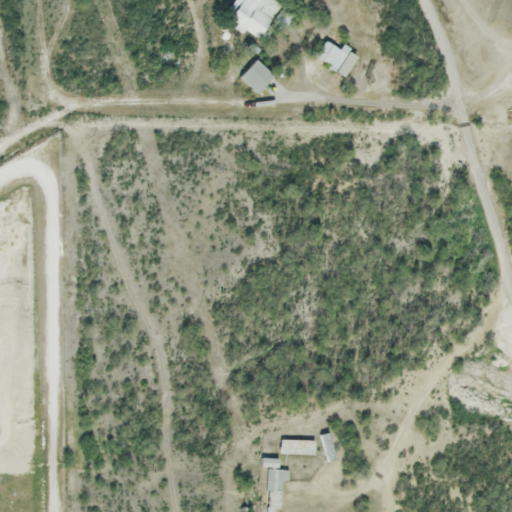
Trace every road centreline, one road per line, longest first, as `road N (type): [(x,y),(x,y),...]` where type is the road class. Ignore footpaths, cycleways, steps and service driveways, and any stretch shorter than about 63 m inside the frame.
road 1 (track): [(0,141),(46,107),(461,107)]
road 2 (track): [(65,511),(60,190),(17,127)]
road 3 (residential): [(511,286),(452,67),(425,0)]
